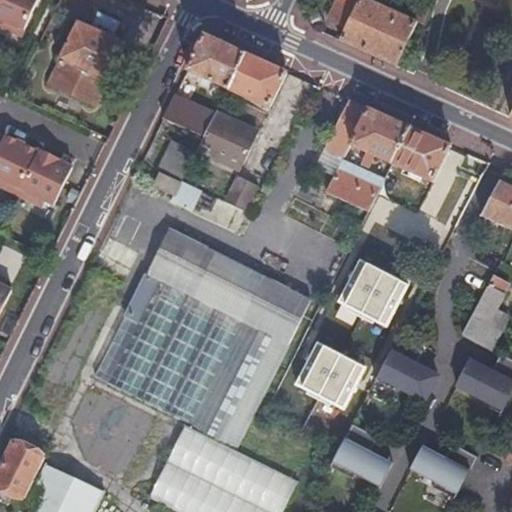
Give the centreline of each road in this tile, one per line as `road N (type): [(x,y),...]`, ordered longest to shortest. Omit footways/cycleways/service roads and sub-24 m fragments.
road 1 (residential): [(505,144),(446,280),(449,363),(442,390),(377,511)]
road 2 (tertiary): [(267,36),(505,144)]
road 3 (residential): [(0,393),(112,163)]
road 4 (residential): [(112,163),(189,5)]
road 5 (residential): [(112,163),(0,111)]
